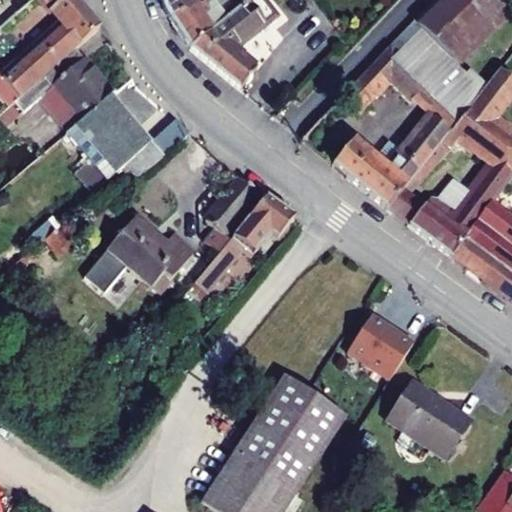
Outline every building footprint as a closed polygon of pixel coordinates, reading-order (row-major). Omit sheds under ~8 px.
[(6,87),(17,101),(73,53),(96,31),(70,0),(64,0),(47,15),(60,31),(1,83),(6,87)] [(34,0),(34,1),(47,15),(64,0),(34,0)] [(162,0),(169,18),(212,0),(162,0)] [(212,0),(169,18),(188,49),(250,1),(249,0),(212,0)] [(250,0),(250,1),(188,49),(239,90),(254,70),(231,50),(275,16),(262,0),(250,0)] [(460,0),(433,0),(338,101),(355,116),(370,97),(374,101),(386,84),(409,102),(484,22),(460,0)] [(496,0),(460,0),(484,22),(409,102),(427,116),(448,91),(470,108),(486,87),(466,72),(464,76),(456,69),(511,15),(496,0)] [(19,9),(0,30),(0,51),(29,19),(19,9)] [(38,102),(67,136),(106,102),(112,97),(73,53),(17,101),(9,108),(7,109),(17,120),(38,102)] [(486,87),(470,108),(448,135),(446,133),(401,190),(407,194),(444,154),(455,140),(469,151),(492,120),(511,96),(511,82),(498,72),(486,87)] [(0,91),(0,96),(9,108),(17,101),(6,87),(0,91)] [(362,157),(344,178),(385,211),(401,190),(446,133),(448,135),(470,108),(448,91),(427,116),(426,117),(428,120),(399,154),(386,144),(369,164),(362,157)] [(131,162),(143,175),(150,170),(188,138),(173,125),(146,146),(106,102),(67,136),(64,138),(90,169),(100,160),(110,173),(114,177),(131,162)] [(492,120),(469,151),(489,167),(492,163),(510,177),(511,174),(511,144),(503,137),(507,131),(492,120)] [(349,146),(330,167),(344,178),(362,157),(349,146)] [(90,169),(100,181),(110,173),(100,160),(90,169)] [(422,206),(405,228),(447,257),(489,204),(510,177),(492,163),(489,167),(449,215),(432,203),(422,206)] [(212,231),(227,243),(263,200),(237,182),(203,223),(212,231)] [(401,190),(385,211),(405,228),(422,206),(407,194),(401,190)] [(192,286),(205,296),(239,255),(248,261),(267,237),(275,242),(292,220),(263,200),(227,243),(217,256),(192,286)] [(511,220),(489,204),(447,257),(511,304),(511,220)] [(105,254),(148,290),(160,276),(169,283),(193,254),(173,236),(163,246),(150,237),(153,232),(136,218),(105,254)] [(6,257),(14,267),(45,243),(55,235),(47,225),(6,257)] [(202,242),(217,256),(227,243),(212,231),(202,242)] [(45,243),(58,258),(69,251),(57,233),(55,235),(45,243)] [(148,290),(157,297),(169,283),(160,276),(148,290)] [(287,511),(348,419),(285,378),(201,505),(211,511),(287,511)] [(472,421),(412,383),(387,423),(447,461),(472,421)] [(511,511),(511,476),(507,473),(480,511),(511,511)]
